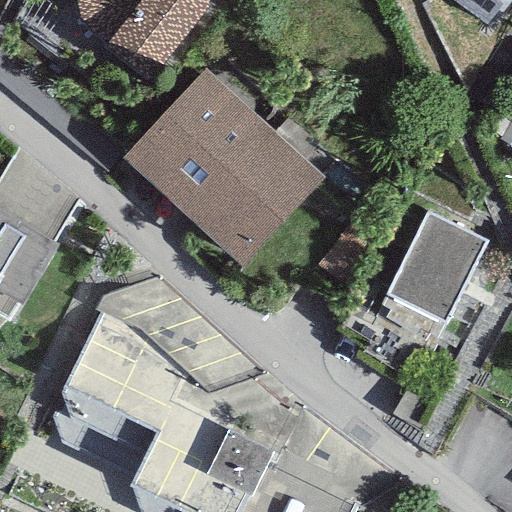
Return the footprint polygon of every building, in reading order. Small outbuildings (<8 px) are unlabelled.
[(104,38),(150,74),(209,3),(205,0),(75,0),(77,6),(80,12),(85,21),(104,38)] [(505,0),(455,0),(486,24),(505,0)] [(123,153),(241,262),(323,175),(206,65),(123,153)] [(58,241),(0,206),(0,327),(3,325),(8,319),(19,300),(21,301),(58,241)] [(385,293),(445,323),(487,241),(427,211),(385,293)] [(142,330),(100,310),(51,412),(63,439),(132,476),(130,481),(143,511),(349,511),(354,502),(360,505),(397,482),(267,373),(208,394),(142,330)] [(511,341),(481,388),(511,408),(511,341)]
